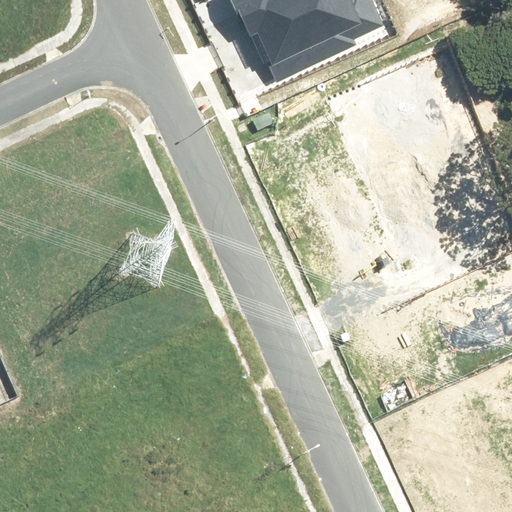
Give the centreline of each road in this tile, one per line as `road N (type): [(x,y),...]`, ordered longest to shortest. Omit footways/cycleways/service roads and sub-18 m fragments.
road 1 (residential): [(361,511),(138,27)]
road 2 (residential): [(138,27),(0,91)]
